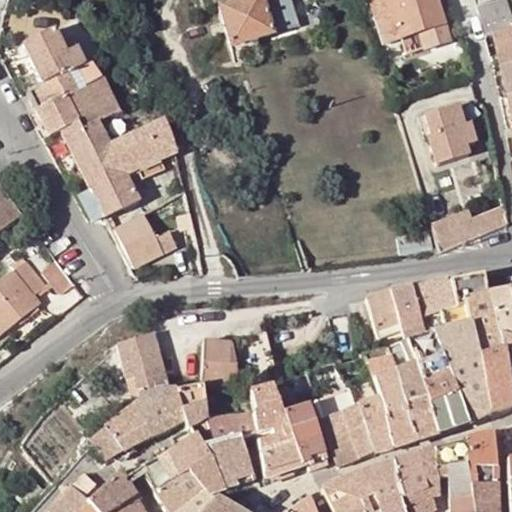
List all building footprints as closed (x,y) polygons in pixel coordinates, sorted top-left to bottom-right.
[(287,0),(246,0),(218,9),(230,48),(296,27),(287,0)] [(385,44),(400,40),(416,35),(421,52),(448,44),(434,0),(369,0),(376,21),(378,20),(385,44)] [(489,4),(476,8),(481,23),(501,17),(498,9),(491,11),(489,4)] [(511,15),(510,16),(508,6),(498,9),(501,17),(481,23),(485,38),(494,36),(500,65),(511,61),(511,15)] [(22,47),(41,86),(58,77),(59,78),(65,75),(74,93),(101,79),(88,64),(82,66),(70,42),(59,47),(51,32),(22,47)] [(416,35),(400,40),(405,57),(421,52),(416,35)] [(511,61),(500,65),(508,98),(511,96),(511,61)] [(41,86),(25,93),(48,138),(60,132),(76,124),(86,144),(102,137),(96,124),(118,113),(101,79),(74,93),(65,75),(59,78),(58,77),(41,86)] [(465,148),(474,145),(468,126),(463,128),(456,107),(420,119),(435,167),(467,157),(465,148)] [(174,154),(163,123),(130,138),(108,148),(112,156),(122,176),(174,154)] [(102,217),(103,219),(136,203),(122,176),(112,156),(97,163),(86,144),(76,124),(60,132),(91,195),(89,195),(80,199),(79,200),(90,223),(102,217)] [(108,148),(102,137),(86,144),(97,163),(112,156),(108,148)] [(0,189),(0,220),(5,228),(20,216),(0,189)] [(461,214),(456,216),(465,242),(508,223),(505,206),(464,220),(461,214)] [(179,233),(192,230),(189,216),(176,219),(179,233)] [(430,225),(439,254),(465,242),(456,216),(430,225)] [(110,233),(124,260),(126,259),(132,271),(161,255),(173,249),(167,237),(155,243),(141,217),(110,233)] [(0,281),(0,337),(38,306),(31,298),(44,287),(24,262),(0,281)] [(73,284),(56,262),(40,274),(57,295),(73,284)] [(511,293),(511,273),(500,274),(505,295),(511,293)] [(487,299),(505,295),(500,274),(481,276),(487,299)] [(511,368),(511,342),(496,344),(485,299),(487,299),(481,276),(447,283),(454,308),(452,308),(440,312),(438,315),(443,332),(463,326),(480,388),(505,382),(503,374),(511,368)] [(452,308),(445,279),(413,289),(421,318),(440,312),(452,308)] [(419,326),(410,289),(388,293),(397,324),(400,333),(404,332),(408,345),(425,339),(425,337),(424,334),(419,326)] [(397,324),(388,293),(364,300),(374,332),(397,324)] [(511,315),(510,316),(505,295),(487,299),(485,299),(496,344),(511,342),(511,315)] [(443,332),(425,337),(425,339),(435,360),(465,426),(487,415),(480,388),(463,326),(443,332)] [(264,336),(234,342),(242,381),(273,374),(264,336)] [(115,348),(115,350),(123,380),(124,380),(131,406),(145,396),(167,392),(150,337),(115,348)] [(435,360),(425,339),(408,345),(404,346),(433,439),(465,426),(435,360)] [(222,387),(218,344),(201,343),(200,386),(222,387)] [(222,387),(229,387),(238,388),(229,346),(218,344),(222,387)] [(413,445),(433,439),(404,346),(384,353),(393,383),(399,408),(402,415),(413,445)] [(384,353),(360,360),(367,384),(390,453),(413,445),(402,415),(399,408),(393,383),(384,353)] [(329,376),(333,375),(331,365),(325,367),(329,376)] [(509,394),(505,382),(480,388),(487,415),(501,409),(502,411),(511,405),(511,400),(511,394),(509,394)] [(371,457),(390,453),(367,384),(347,391),(371,456),(371,457)] [(237,441),(241,440),(237,420),(205,423),(200,388),(187,391),(173,394),(182,424),(184,429),(165,439),(171,451),(191,438),(199,450),(236,440),(237,441)] [(156,439),(182,424),(173,394),(172,391),(167,392),(145,396),(131,406),(130,408),(149,441),(156,439)] [(262,482),(300,469),(279,417),(269,391),(246,397),(251,418),(249,419),(253,437),(262,482)] [(335,470),(371,456),(347,391),(312,404),(335,470)] [(84,447),(88,452),(93,458),(91,459),(99,468),(135,447),(139,445),(149,441),(130,408),(116,418),(101,431),(84,447)] [(304,408),(301,409),(279,417),(300,469),(305,467),(303,462),(321,456),(304,408)] [(241,440),(253,437),(249,419),(237,420),(241,440)] [(490,435),(462,441),(463,467),(467,488),(495,486),(490,435)] [(191,438),(171,451),(161,457),(173,480),(184,474),(191,481),(195,478),(212,496),(222,493),(213,474),(207,462),(199,450),(191,438)] [(243,455),(237,441),(236,440),(199,450),(207,462),(213,474),(222,493),(252,483),(243,455)] [(462,441),(440,447),(443,469),(463,467),(462,441)] [(443,469),(440,447),(437,448),(432,449),(435,479),(439,478),(443,477),(443,469)] [(435,479),(432,449),(412,456),(419,481),(435,479)] [(303,462),(305,467),(308,474),(324,467),(321,456),(303,462)] [(412,456),(387,464),(398,502),(400,511),(430,511),(427,500),(425,501),(419,481),(412,456)] [(173,480),(161,457),(136,471),(151,494),(173,480)] [(317,492),(328,511),(374,511),(374,510),(398,502),(387,464),(347,478),(341,479),(317,492)] [(463,467),(443,469),(443,477),(446,503),(469,501),(467,488),(463,467)] [(175,511),(201,492),(191,481),(184,474),(173,480),(151,494),(162,511),(175,511)] [(89,511),(112,511),(132,499),(117,475),(84,506),(89,511)] [(89,511),(84,506),(80,502),(94,490),(81,479),(67,491),(47,511),(89,511)] [(436,497),(435,479),(419,481),(425,501),(427,500),(436,497)] [(30,480),(14,499),(28,511),(30,509),(30,505),(37,501),(39,495),(42,490),(30,480)] [(497,511),(495,486),(467,488),(469,501),(471,511),(497,511)] [(202,511),(213,500),(209,497),(206,498),(201,492),(175,511),(202,511)] [(139,511),(132,499),(112,511),(139,511)] [(313,511),(310,504),(308,499),(289,511),(313,511)] [(233,511),(213,500),(202,511),(233,511)] [(471,511),(469,501),(446,503),(446,511),(471,511)] [(400,511),(398,502),(374,510),(374,511),(400,511)]
